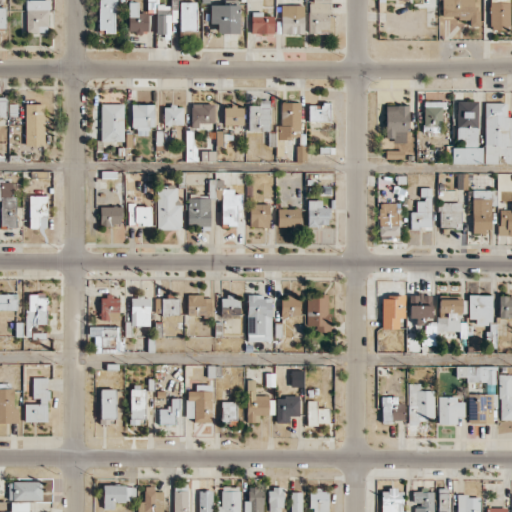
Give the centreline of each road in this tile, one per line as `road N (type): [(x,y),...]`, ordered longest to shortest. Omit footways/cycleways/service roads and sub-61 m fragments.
road 1 (residential): [(0,68),(511,64)]
road 2 (residential): [(0,457),(511,459)]
road 3 (residential): [(71,511),(72,0)]
road 4 (residential): [(0,261),(511,262)]
road 5 (residential): [(358,263),(359,0)]
road 6 (residential): [(357,511),(358,263)]
